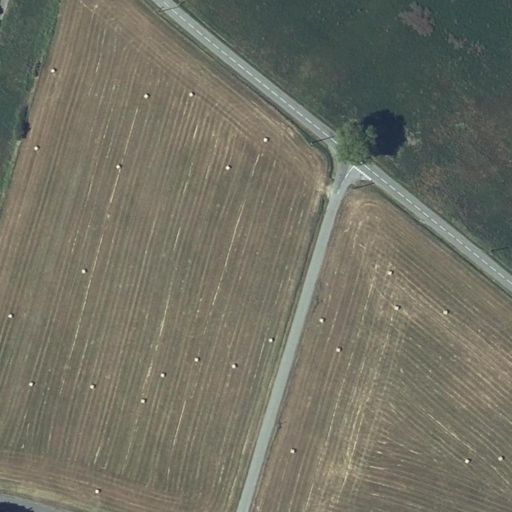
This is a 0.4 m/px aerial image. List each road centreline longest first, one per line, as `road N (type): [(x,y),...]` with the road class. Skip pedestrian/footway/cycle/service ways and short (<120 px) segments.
road 1 (residential): [(358,160),(334,200),(241,511)]
road 2 (tertiary): [(358,160),(163,0)]
road 3 (tertiary): [(511,283),(358,160)]
